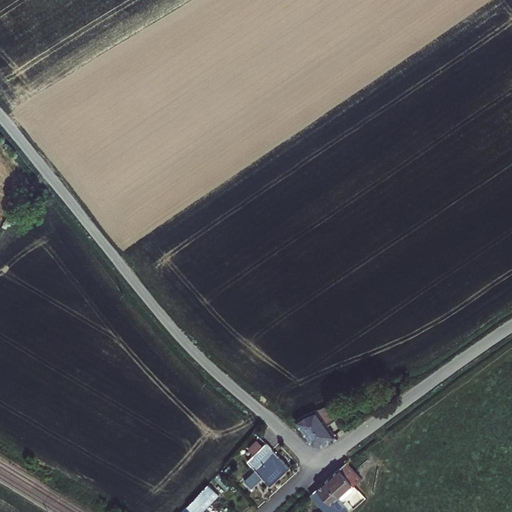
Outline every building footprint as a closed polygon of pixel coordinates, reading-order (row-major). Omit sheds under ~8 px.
[(304,414),(294,421),(312,445),(320,446),(334,436),(326,425),(335,418),(327,406),(304,414)] [(262,479),(270,487),(289,469),(265,444),(246,462),(255,471),(244,482),(251,490),(262,479)] [(346,463),(340,468),(354,485),(361,479),(346,463)] [(229,466),(223,473),(227,477),(234,471),(229,466)] [(325,481),(349,509),(351,507),(346,501),(358,490),(354,485),(340,468),(325,481)] [(345,511),(349,509),(325,481),(322,484),(309,495),(324,511),(345,511)] [(201,511),(218,495),(207,485),(190,503),(181,511),(201,511)]
